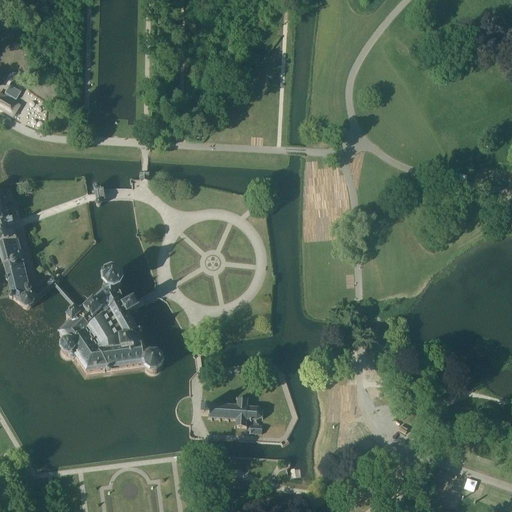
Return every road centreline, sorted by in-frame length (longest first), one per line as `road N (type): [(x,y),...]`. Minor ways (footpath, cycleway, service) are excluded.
road 1 (track): [(358,146),(347,103),(350,75),(408,0)]
road 2 (track): [(277,150),(286,0)]
road 3 (track): [(335,494),(272,486),(205,459)]
road 4 (track): [(204,436),(195,425),(194,310)]
